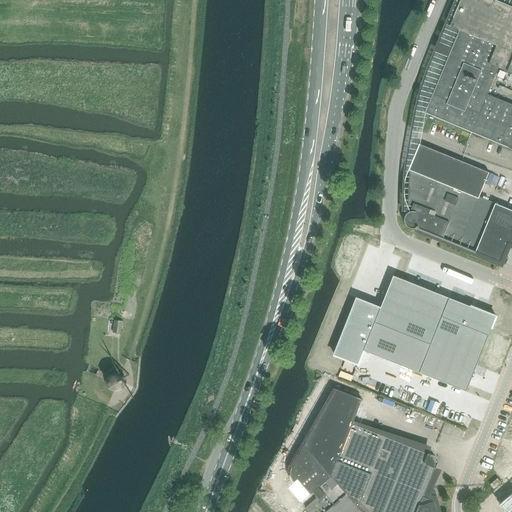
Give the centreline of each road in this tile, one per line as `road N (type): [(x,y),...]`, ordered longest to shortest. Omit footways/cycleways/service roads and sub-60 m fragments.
road 1 (unclassified): [(511,286),(389,233),(397,104),(440,0)]
road 2 (primary): [(276,318),(316,211),(340,91),(347,0)]
road 3 (primary): [(320,0),(305,160),(276,318)]
road 4 (primary): [(205,511),(276,318)]
road 5 (tertiary): [(458,511),(511,361)]
